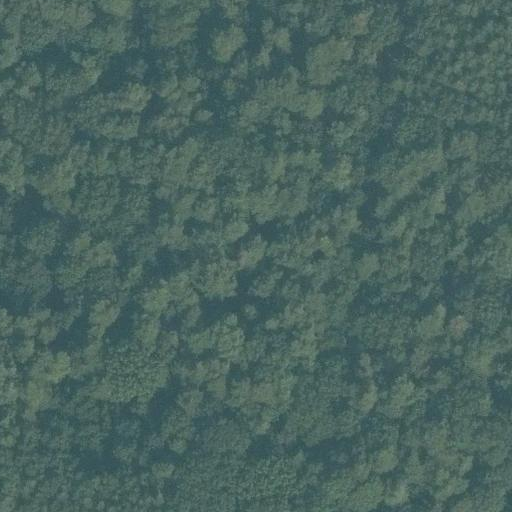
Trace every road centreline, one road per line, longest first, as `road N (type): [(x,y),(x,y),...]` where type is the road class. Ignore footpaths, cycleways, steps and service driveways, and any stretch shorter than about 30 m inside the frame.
road 1 (track): [(316,511),(383,0)]
road 2 (track): [(0,426),(224,511)]
